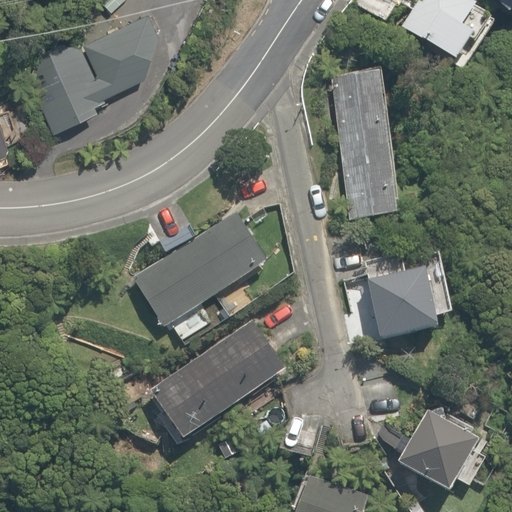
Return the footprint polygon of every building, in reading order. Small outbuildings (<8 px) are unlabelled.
[(480,12),(465,0),(420,0),(399,26),(440,60),(462,33),(480,12)] [(176,60),(154,13),(41,65),(56,99),(45,104),(62,141),(104,121),(93,98),(176,60)] [(373,61),(329,67),(348,217),(393,211),(373,61)] [(0,155),(14,152),(1,106),(0,106),(0,155)] [(267,253),(236,210),(133,283),(164,326),(267,253)] [(419,254),(364,265),(379,339),(434,328),(419,254)] [(276,369),(245,322),(151,385),(181,431),(276,369)] [(471,426),(422,399),(393,450),(442,478),(471,426)] [(356,511),(363,491),(294,468),(279,511),(356,511)]
